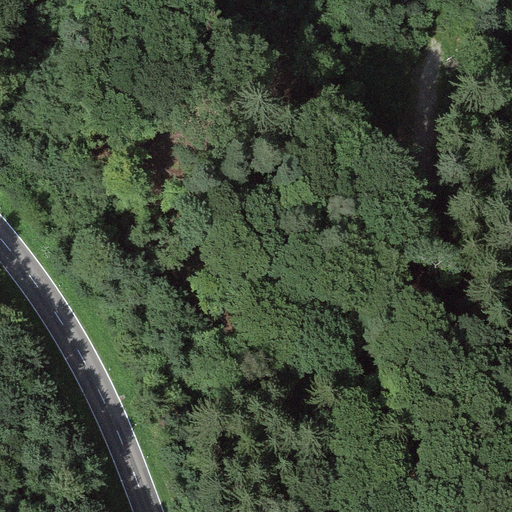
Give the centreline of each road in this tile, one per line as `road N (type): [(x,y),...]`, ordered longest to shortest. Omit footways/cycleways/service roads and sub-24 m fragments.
road 1 (track): [(341,511),(410,247),(426,100)]
road 2 (tertiary): [(157,511),(57,315),(0,241)]
